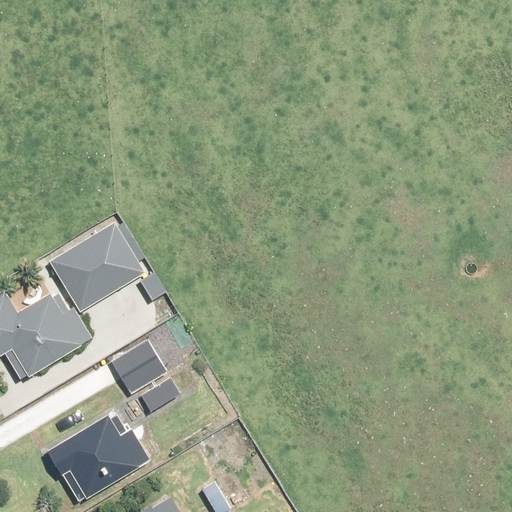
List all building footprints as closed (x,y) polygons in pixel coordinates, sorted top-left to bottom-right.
[(10,289),(0,295),(0,364),(14,356),(27,379),(98,336),(86,315),(143,281),(154,300),(171,290),(159,271),(154,275),(122,221),(56,261),(69,283),(23,311),(10,289)] [(166,328),(113,359),(134,396),(188,365),(166,328)] [(176,377),(145,396),(154,411),(185,391),(176,377)] [(123,412),(51,451),(80,504),(160,460),(143,429),(135,433),(123,412)] [(217,480),(205,487),(219,511),(234,511),(236,511),(217,480)] [(187,511),(179,496),(151,511),(187,511)]
